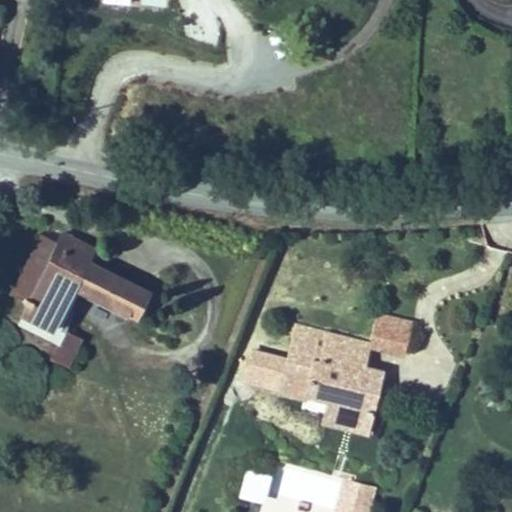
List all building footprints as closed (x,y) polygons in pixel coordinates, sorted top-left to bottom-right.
[(511,0),(478,0),(506,1),(505,26),(511,26),(511,0)] [(67,262),(60,277),(93,293),(100,278),(87,271),(67,262)] [(34,330),(60,277),(42,269),(17,321),(34,330)] [(79,321),(93,293),(60,277),(34,330),(26,346),(60,362),(79,321)] [(149,320),(93,293),(79,321),(135,348),(149,320)] [(376,403),(358,399),(354,393),(362,364),(295,346),(280,403),(304,409),(303,415),(331,423),(327,437),(346,442),(350,428),(363,431),(362,434),(368,435),(376,403)] [(304,409),(280,403),(277,413),(301,420),(303,415),(304,409)] [(363,454),(368,435),(362,434),(363,431),(350,428),(346,442),(327,437),(325,444),(363,454)] [(243,469),(236,499),(263,505),(270,475),(243,469)] [(332,511),(369,511),(376,488),(342,478),(332,511)]
